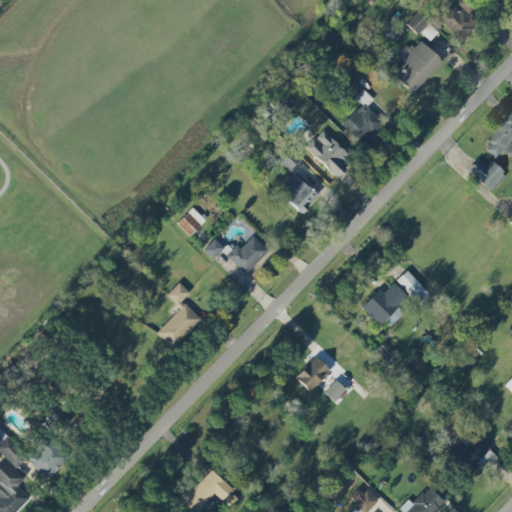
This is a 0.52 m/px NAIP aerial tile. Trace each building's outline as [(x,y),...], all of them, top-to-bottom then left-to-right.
[(460,41),(478,24),(462,8),(458,12),(452,5),(439,18),(460,41)] [(437,33),(417,12),(405,23),(417,36),(421,32),(428,41),(437,33)] [(406,44),(396,56),(401,61),(389,73),(412,95),(442,62),(419,41),(412,49),(406,44)] [(342,125),(363,144),(383,123),(366,107),(373,100),(364,91),(356,100),(361,104),(342,125)] [(511,156),(511,117),(482,145),(494,159),(504,150),(510,158),(511,156)] [(335,178),(352,159),(322,131),(304,149),(335,178)] [(491,161),(485,167),(477,159),(466,170),(489,192),(505,175),(491,161)] [(290,191),(284,200),(303,214),(318,194),(290,174),(282,185),(290,191)] [(176,224),(189,237),(205,220),(191,208),(176,224)] [(245,275),(267,251),(252,236),(240,249),(235,245),(225,256),(245,275)] [(223,248),(214,239),(203,250),(212,259),(223,248)] [(419,306),(430,296),(406,271),(395,281),(419,306)] [(179,308),(155,334),(172,349),(200,319),(181,301),(189,293),(178,283),(166,296),(179,308)] [(360,308),(379,326),(384,320),(391,326),(403,313),(398,308),(406,299),(391,285),(383,293),(378,289),(360,308)] [(294,378),(310,392),(329,371),(314,357),(294,378)] [(511,376),(503,386),(511,394),(511,376)] [(333,402),(344,390),(335,380),(323,393),(333,402)] [(17,511),(30,499),(17,486),(24,478),(15,469),(26,458),(0,432),(0,452),(6,458),(0,463),(0,511),(17,511)] [(497,456),(475,436),(465,446),(458,440),(444,455),(468,478),(484,460),(489,465),(497,456)] [(43,481),(68,465),(50,437),(25,452),(43,481)] [(232,490),(211,470),(190,492),(186,488),(177,499),(191,511),(196,511),(214,494),(222,501),(232,490)] [(366,511),(376,503),(360,487),(348,499),(361,511),(366,511)] [(404,511),(436,511),(444,505),(428,487),(410,504),(408,501),(400,508),(404,511)]
